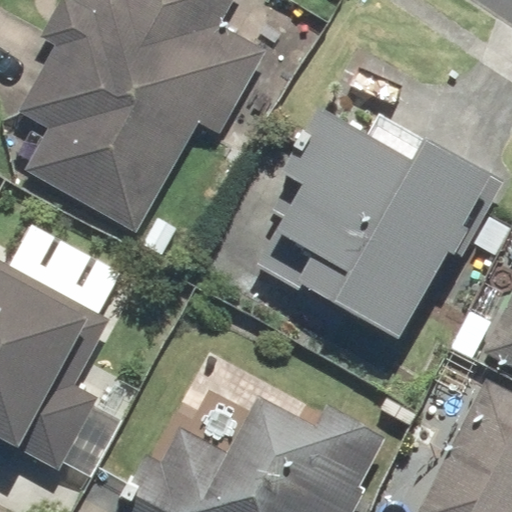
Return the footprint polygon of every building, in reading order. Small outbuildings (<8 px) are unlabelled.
[(235,0),(67,0),(10,111),(41,127),(11,183),(132,246),(193,129),(215,141),(261,52),(220,31),(235,0)] [(309,108),(230,255),(392,342),(482,175),(370,115),(359,135),(309,108)] [(120,326),(0,264),(0,452),(44,475),(120,326)] [(511,285),(476,362),(511,378),(511,285)] [(511,511),(511,396),(478,379),(409,511),(511,511)] [(105,511),(341,511),(369,456),(376,440),(313,410),(305,426),(279,414),(232,391),(207,443),(171,426),(155,459),(136,450),(105,511)]
